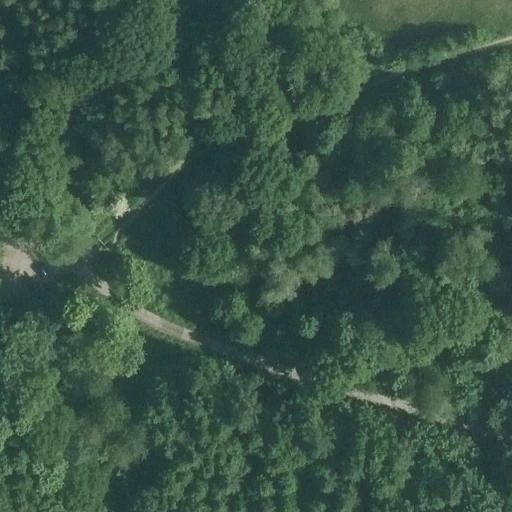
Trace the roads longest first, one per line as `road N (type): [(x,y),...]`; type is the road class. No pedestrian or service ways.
road 1 (track): [(40,278),(101,241),(192,156),(260,115),(426,58),(511,40)]
road 2 (track): [(40,278),(287,371),(511,440)]
